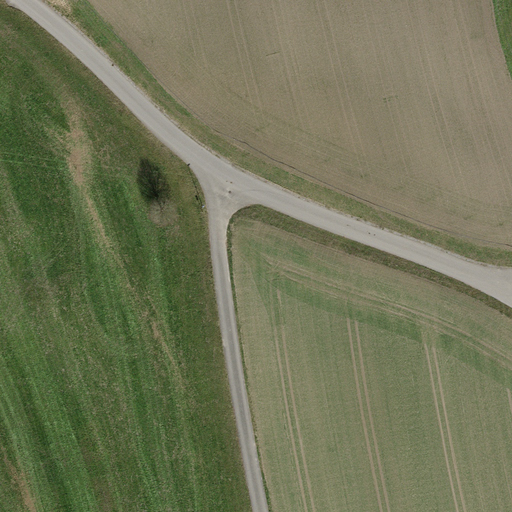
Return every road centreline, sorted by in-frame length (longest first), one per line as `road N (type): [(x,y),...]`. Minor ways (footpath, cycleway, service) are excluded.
road 1 (residential): [(266,511),(230,305),(228,190)]
road 2 (residential): [(228,190),(511,291)]
road 3 (residential): [(228,190),(168,127),(15,0)]
